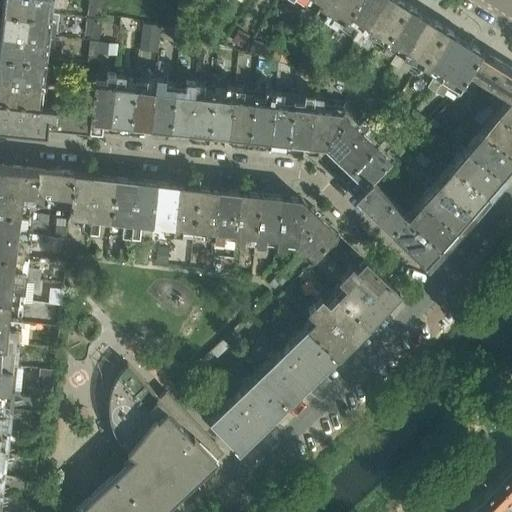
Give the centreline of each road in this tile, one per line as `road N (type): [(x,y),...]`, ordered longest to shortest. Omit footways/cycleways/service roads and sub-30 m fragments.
road 1 (residential): [(429,301),(288,163),(0,142)]
road 2 (residential): [(429,301),(294,438),(235,511)]
road 3 (residential): [(511,204),(429,301)]
